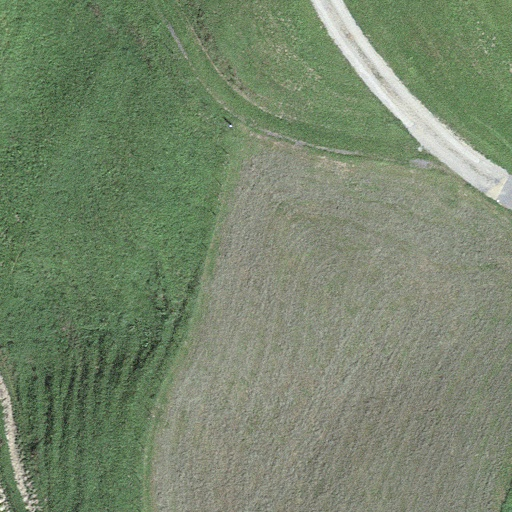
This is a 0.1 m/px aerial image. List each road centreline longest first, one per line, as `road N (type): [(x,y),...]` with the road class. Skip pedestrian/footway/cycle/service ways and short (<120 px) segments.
road 1 (track): [(466,163),(273,125),(211,79),(162,0)]
road 2 (track): [(511,194),(390,95),(325,0)]
